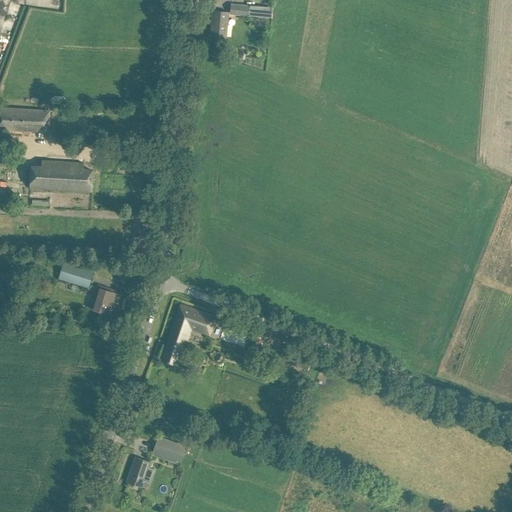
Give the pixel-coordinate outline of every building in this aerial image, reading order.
[(253,6),(249,6),(232,4),(231,14),(249,16),(249,15),(252,16),(253,6)] [(229,12),(213,11),(214,11),(213,23),(212,23),(211,36),(227,37),(229,12)] [(6,131),(49,132),(49,111),(0,109),(0,115),(0,126),(6,126),(6,131)] [(83,170),(84,163),(39,160),(39,166),(31,166),(29,189),(92,192),(93,171),(83,170)] [(88,289),(93,273),(64,263),(58,278),(88,289)] [(96,287),(89,309),(108,315),(115,293),(96,287)] [(209,336),(216,316),(181,304),(162,360),(175,364),(179,354),(183,355),(184,352),(182,351),(190,329),(209,336)] [(255,336),(249,352),(256,354),(261,337),(255,336)] [(284,347),(279,360),(307,370),(312,357),(284,347)] [(158,437),(153,454),(175,462),(181,445),(158,437)] [(142,487),(150,462),(136,457),(127,482),(142,487)]
